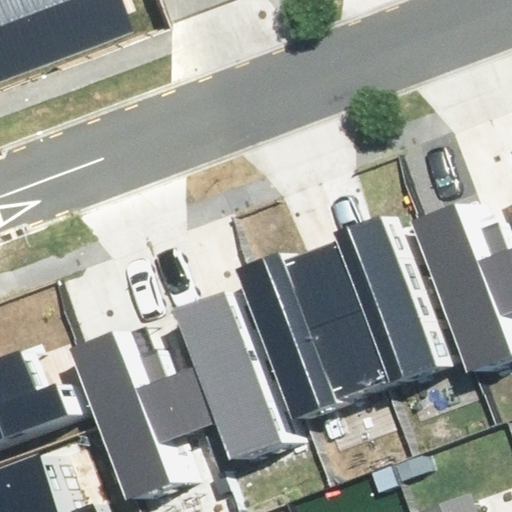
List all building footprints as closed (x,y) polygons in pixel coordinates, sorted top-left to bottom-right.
[(446,213),(499,361),(511,356),(511,249),(493,197),(446,213)] [(374,235),(348,246),(400,385),(471,360),(416,211),(372,227),(374,235)] [(267,260),(324,413),(400,385),(348,246),(322,255),(317,242),(267,260)] [(260,456),(310,439),(258,290),(209,307),(228,360),(198,371),(219,428),(247,418),(260,456)] [(102,345),(155,493),(207,475),(193,437),(219,428),(198,371),(168,382),(149,329),(102,345)] [(503,511),(492,480),(433,502),(436,511),(503,511)]
